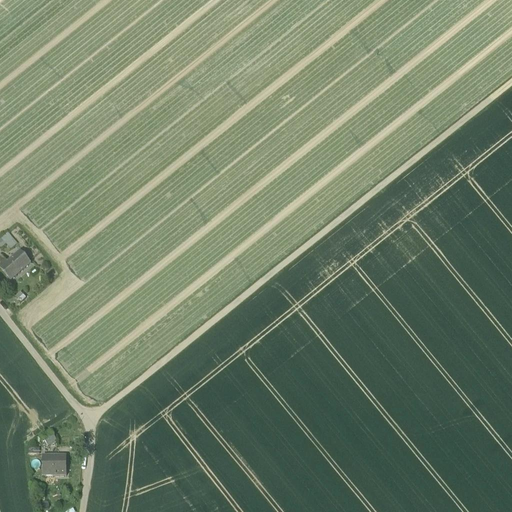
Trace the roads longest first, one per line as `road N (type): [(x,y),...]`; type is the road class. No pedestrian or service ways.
road 1 (track): [(89,423),(511,83)]
road 2 (unclassified): [(0,309),(89,423),(83,511)]
